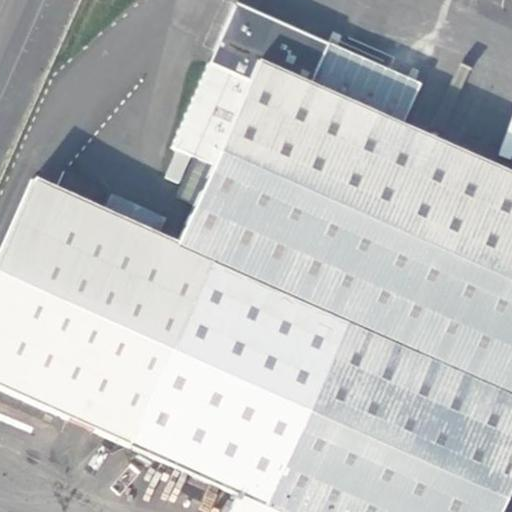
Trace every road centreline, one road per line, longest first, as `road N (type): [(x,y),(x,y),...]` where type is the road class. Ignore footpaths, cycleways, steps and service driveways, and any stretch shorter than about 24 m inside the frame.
road 1 (unknown): [(248,0),(511,123)]
road 2 (unknown): [(201,0),(133,156)]
